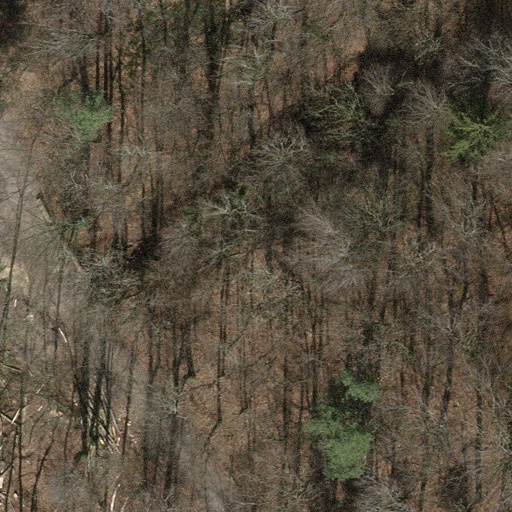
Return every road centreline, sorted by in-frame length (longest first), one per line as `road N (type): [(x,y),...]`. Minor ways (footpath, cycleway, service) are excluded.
road 1 (track): [(0,249),(28,249),(241,511)]
road 2 (track): [(28,249),(21,148),(0,122)]
